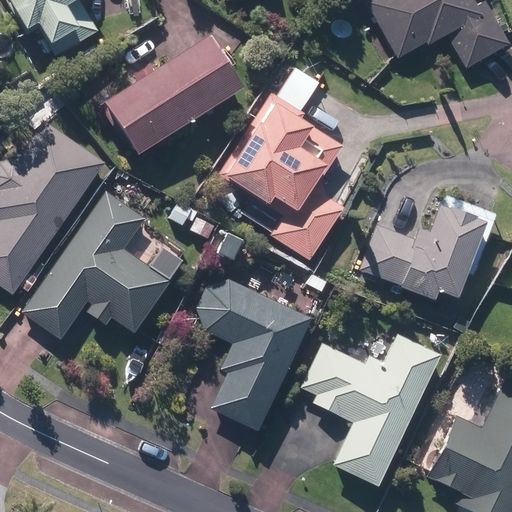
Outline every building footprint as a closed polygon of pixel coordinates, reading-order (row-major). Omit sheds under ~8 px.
[(0,0),(0,1),(19,35),(31,28),(44,49),(46,48),(49,52),(52,58),(94,33),(76,2),(78,0),(0,0)] [(369,0),(363,4),(393,60),(421,45),(424,48),(443,37),(462,71),(505,47),(499,36),(508,32),(501,19),(492,23),(481,2),(470,8),(465,0),(369,0)] [(96,109),(130,161),(235,94),(201,42),(150,75),(145,67),(127,79),(132,86),(96,109)] [(11,92),(17,102),(24,98),(19,88),(11,92)] [(269,238),(308,263),(341,211),(322,198),(322,190),(317,186),(341,148),(299,121),(302,115),(270,94),(217,177),(282,218),(269,238)] [(0,288),(9,295),(16,286),(24,293),(33,280),(25,274),(101,166),(40,123),(13,162),(10,161),(0,162),(0,288)] [(20,314),(58,340),(84,302),(89,307),(83,316),(102,328),(108,320),(131,336),(168,284),(151,272),(157,264),(149,259),(144,267),(121,252),(143,221),(103,193),(20,314)] [(444,207),(433,203),(422,231),(414,227),(410,237),(376,224),(359,268),(396,283),(395,285),(425,297),(429,288),(449,295),(479,220),(468,216),(468,215),(445,206),(444,207)] [(259,221),(271,229),(278,219),(266,211),(259,221)] [(187,232),(204,241),(211,228),(194,219),(187,232)] [(304,288),(317,295),(323,285),(310,277),(304,288)] [(208,412),(254,434),(307,322),(223,282),(203,289),(193,309),(201,332),(230,346),(217,372),(225,376),(208,412)] [(329,468),(373,489),(436,358),(394,338),(381,366),(366,359),(362,366),(319,346),(298,390),(313,397),(309,405),(350,425),(329,468)] [(449,499),(475,511),(511,511),(511,375),(502,370),(476,425),(450,413),(421,472),(454,488),(449,499)]
